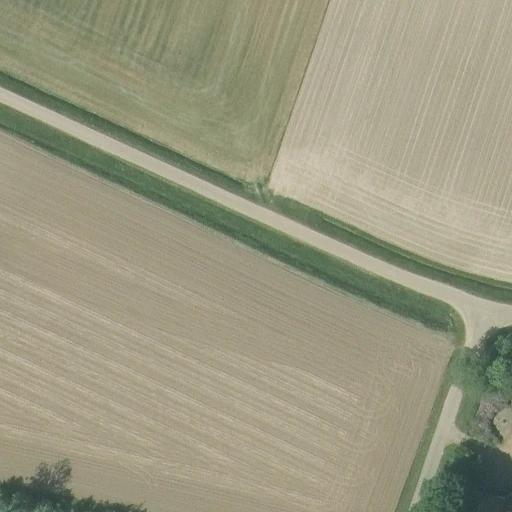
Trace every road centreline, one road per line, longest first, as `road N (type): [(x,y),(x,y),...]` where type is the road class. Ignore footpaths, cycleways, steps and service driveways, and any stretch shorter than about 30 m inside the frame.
road 1 (unclassified): [(481,309),(0,98)]
road 2 (unclassified): [(421,511),(481,309)]
